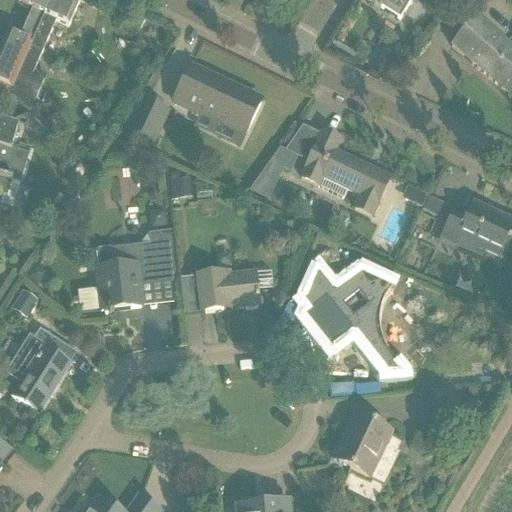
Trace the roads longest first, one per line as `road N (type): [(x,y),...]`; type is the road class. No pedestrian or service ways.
road 1 (residential): [(79,442),(124,371),(140,364),(286,355),(308,369),(313,386)]
road 2 (residential): [(313,386),(304,440),(255,464),(79,442)]
road 3 (tertiary): [(288,61),(511,173)]
road 4 (tertiary): [(160,0),(288,61)]
